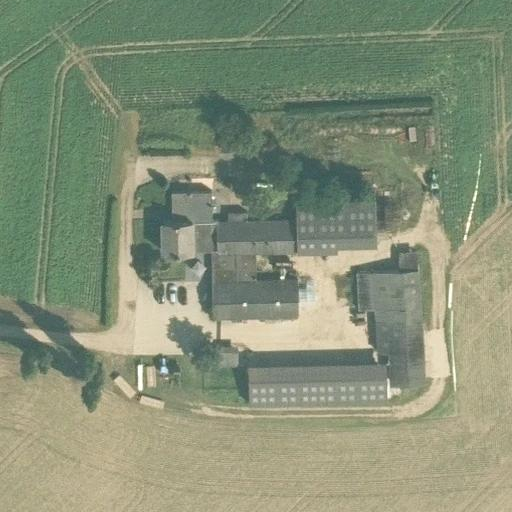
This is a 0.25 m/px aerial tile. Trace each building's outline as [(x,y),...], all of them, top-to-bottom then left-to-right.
[(183,178),(183,189),(214,188),(214,177),(183,178)] [(213,250),(213,219),(212,190),(172,191),(173,210),(179,210),(179,219),(163,219),(164,251),(212,250),(213,250)] [(296,200),(297,219),(298,245),(298,251),(338,251),(338,244),(377,243),(376,198),(296,200)] [(218,219),(213,219),(213,250),(212,250),(213,317),(264,316),(264,323),(276,323),(275,316),(299,316),(298,279),(257,280),(256,252),(298,251),(298,245),(297,219),(247,220),(247,211),(228,211),(229,221),(218,221),(218,219)] [(340,289),(341,433),(423,432),(421,288),(340,289)] [(384,362),(246,366),(247,405),(385,401),(384,362)]
